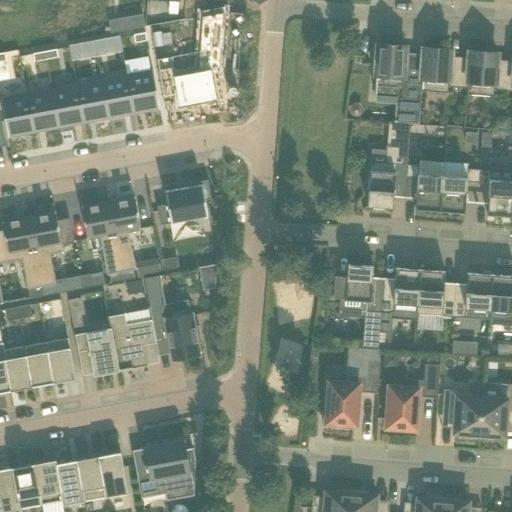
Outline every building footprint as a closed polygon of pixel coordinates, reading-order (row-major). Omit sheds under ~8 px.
[(189,0),(189,11),(206,12),(206,0),(189,0)] [(202,16),(200,51),(198,71),(175,75),(180,102),(181,106),(206,101),(217,99),(213,74),(219,72),(224,12),(202,16)] [(144,15),(127,18),(129,30),(146,27),(144,15)] [(135,43),(147,40),(146,33),(134,35),(135,43)] [(95,42),(96,50),(108,48),(107,40),(95,42)] [(96,50),(95,42),(83,45),(85,52),(96,50)] [(405,46),(378,44),(375,86),(401,88),(400,103),(396,103),(395,121),(419,123),(421,90),(423,61),(404,59),(405,46)] [(424,48),(423,61),(421,90),(447,92),(448,86),(467,88),(469,64),(450,63),(451,50),(424,48)] [(45,51),(46,59),(58,57),(57,49),(45,51)] [(35,61),(46,59),(45,51),(33,53),(35,61)] [(470,51),(469,64),(467,88),(467,95),(493,97),(494,92),(494,90),(511,90),(511,67),(496,66),(497,53),(470,51)] [(175,69),(173,56),(157,59),(159,72),(175,69)] [(153,70),(127,75),(134,114),(160,109),(153,70)] [(134,114),(127,75),(102,79),(109,119),(134,114)] [(109,119),(102,79),(77,84),(84,123),(109,119)] [(84,123),(77,84),(52,89),(59,128),(84,123)] [(59,128),(52,89),(27,93),(34,133),(59,128)] [(34,133),(27,93),(1,98),(8,137),(34,133)] [(465,143),(478,144),(479,133),(466,132),(465,143)] [(481,144),(490,145),(491,133),(482,132),(481,144)] [(407,177),(408,164),(371,162),(367,206),(393,208),(394,197),(406,198),(406,197),(405,197),(407,177)] [(415,209),(440,211),(442,176),(418,174),(419,165),(408,164),(407,177),(418,178),(415,209)] [(467,178),(442,176),(440,211),(465,213),(467,182),(478,182),(479,170),(467,169),(467,178)] [(487,215),(511,216),(511,211),(511,181),(490,180),(491,171),(479,170),(478,182),(489,183),(487,215)] [(208,216),(205,198),(212,197),(208,180),(184,184),(185,188),(165,191),(168,204),(157,206),(161,225),(208,216)] [(141,229),(135,197),(108,202),(121,272),(123,280),(135,278),(133,270),(135,270),(128,231),(141,229)] [(121,272),(108,202),(82,207),(88,239),(100,237),(107,275),(110,274),(111,282),(123,280),(121,272)] [(63,252),(56,212),(29,217),(42,287),(56,284),(51,254),(63,252)] [(42,287),(29,217),(2,222),(4,230),(0,231),(0,263),(22,260),(28,289),(42,287)] [(176,258),(161,261),(163,272),(179,269),(176,258)] [(161,273),(159,259),(148,261),(150,275),(161,273)] [(203,290),(215,288),(217,264),(199,267),(203,290)] [(348,265),(347,276),(335,276),(333,297),(345,298),(345,300),(359,301),(359,310),(381,312),(384,278),(372,277),(373,267),(348,265)] [(418,305),(420,270),(396,268),(395,279),(384,278),(381,312),(393,312),(393,303),(418,305)] [(417,314),(453,317),(455,283),(444,282),(445,272),(420,270),(418,305),(417,314)] [(92,275),(94,286),(102,285),(105,285),(102,273),(92,275)] [(467,284),(455,283),(453,317),(489,319),(490,310),(492,275),(467,273),(467,284)] [(511,276),(492,275),(490,310),(511,311),(511,276)] [(143,292),(142,281),(127,284),(129,295),(143,292)] [(56,284),(42,287),(43,296),(58,293),(56,284)] [(43,296),(42,287),(28,289),(29,298),(43,296)] [(81,298),(69,300),(71,312),(83,310),(81,298)] [(53,301),(42,303),(44,314),(55,312),(53,301)] [(150,307),(152,320),(156,343),(158,356),(160,355),(159,353),(171,351),(173,361),(200,357),(197,343),(201,342),(198,327),(194,328),(192,313),(190,313),(190,314),(167,318),(165,304),(163,305),(163,307),(152,309),(151,307),(150,307)] [(32,316),(30,306),(18,308),(20,318),(32,316)] [(20,318),(18,308),(6,310),(8,321),(20,318)] [(156,343),(152,320),(126,324),(125,314),(108,317),(110,328),(118,371),(119,371),(147,366),(143,345),(156,343)] [(110,328),(86,332),(86,333),(75,335),(78,352),(89,350),(94,376),(118,371),(110,328)] [(76,379),(68,338),(46,342),(53,383),(76,379)] [(452,352),(463,352),(464,342),(452,341),(452,352)] [(53,383),(46,342),(25,346),(32,387),(53,383)] [(3,350),(4,350),(3,343),(0,343),(0,393),(11,391),(3,350)] [(32,387),(25,346),(4,350),(3,350),(11,391),(32,387)] [(498,358),(509,359),(510,347),(499,346),(498,358)] [(366,358),(363,392),(377,393),(380,359),(366,358)] [(437,397),(439,365),(426,364),(425,380),(405,379),(404,387),(389,386),(386,428),(392,428),(392,431),(409,432),(409,429),(416,430),(418,394),(423,395),(423,396),(437,397)] [(357,406),(357,404),(359,384),(329,382),(326,415),(324,415),(323,426),(340,427),(341,424),(356,426),(357,406)] [(482,398),(479,439),(495,440),(495,436),(504,436),(505,421),(511,421),(511,384),(499,384),(498,399),(482,398)] [(482,398),(458,396),(459,391),(444,390),(442,417),(455,418),(454,433),(463,433),(462,437),(479,439),(482,398)] [(144,449),(133,451),(138,482),(162,478),(166,501),(190,497),(188,486),(195,485),(196,460),(193,448),(187,449),(185,440),(144,448),(144,449)] [(120,452),(98,456),(106,497),(128,493),(120,452)] [(106,497),(98,456),(77,460),(85,501),(106,497)] [(56,464),(57,464),(56,460),(34,464),(41,505),(62,501),(63,501),(56,464)] [(85,501),(77,460),(57,464),(56,464),(63,501),(62,501),(63,505),(85,501)] [(41,505),(34,464),(13,468),(20,509),(21,509),(41,505)] [(21,511),(21,509),(20,509),(13,468),(0,470),(0,511),(21,511)] [(311,511),(349,511),(352,490),(335,488),(335,493),(326,492),(325,507),(312,506),(311,511)] [(352,490),(349,511),(388,511),(389,511),(375,511),(376,496),(368,495),(368,491),(352,490)] [(442,511),(443,496),(427,495),(427,499),(418,499),(416,511),(442,511)] [(442,511),(467,511),(468,502),(459,501),(460,497),(443,496),(442,511)]
